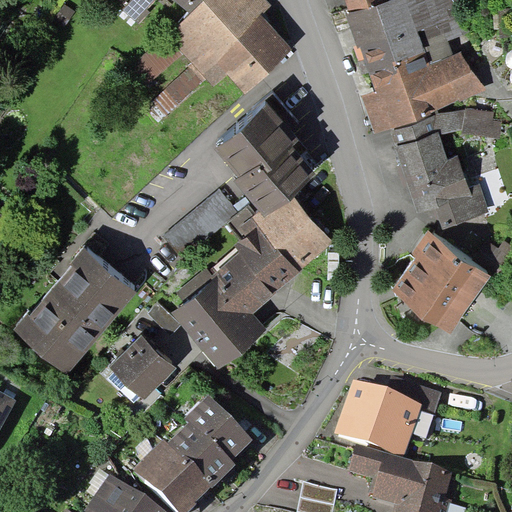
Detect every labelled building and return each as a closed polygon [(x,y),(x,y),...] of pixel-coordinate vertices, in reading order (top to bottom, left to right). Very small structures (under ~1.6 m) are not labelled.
[(198,0),(105,0),(109,3),(112,0),(133,0),(123,14),(136,29),(161,0),(174,0),(189,10),(198,0)] [(273,5),(268,0),(198,0),(189,10),(166,36),(117,80),(157,126),(206,81),(214,88),(230,105),(293,48),(262,14),(273,5)] [(453,0),(344,0),(378,94),(362,100),(374,132),(389,127),(450,105),(480,95),(465,53),(453,58),(446,39),(465,33),(453,0)] [(66,4),(55,18),(65,26),(75,11),(66,4)] [(299,130),(270,96),(213,145),(237,173),(230,178),(261,214),(290,189),(313,170),(287,140),(299,130)] [(450,105),(389,127),(417,210),(435,204),(443,228),(490,212),(480,183),(467,187),(456,156),(448,159),(440,134),(457,128),(450,105)] [(218,275),(173,313),(220,367),(266,328),(254,314),(337,244),(290,189),(261,214),(254,220),(258,225),(235,244),(241,250),(215,272),(218,275)] [(220,190),(164,236),(182,257),(237,211),(220,190)] [(427,228),(386,280),(448,328),(489,276),(427,228)] [(137,290),(87,248),(18,331),(67,372),(137,290)] [(157,302),(147,313),(171,335),(182,324),(157,302)] [(176,366),(141,334),(110,367),(145,399),(176,366)] [(383,398),(352,388),(336,442),(360,450),(352,478),(380,487),(375,504),(401,511),(400,511),(449,511),(460,478),(410,463),(421,423),(435,427),(443,398),(388,382),(383,398)] [(0,438),(17,408),(0,399),(0,438)] [(209,406),(137,477),(171,511),(192,511),(254,452),(209,406)] [(155,511),(109,478),(84,511),(155,511)]
